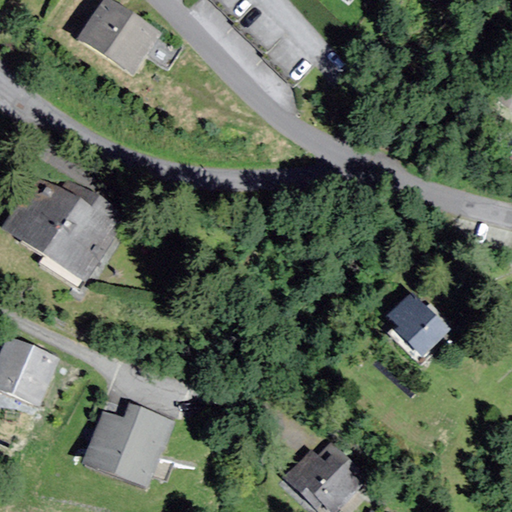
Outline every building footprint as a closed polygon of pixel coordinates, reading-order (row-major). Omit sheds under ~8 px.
[(157,36),(105,5),(80,47),(131,78),(157,36)] [(83,281),(122,217),(69,185),(62,198),(39,184),(7,235),(83,281)] [(449,334),(413,299),(392,320),(403,332),(398,337),(422,361),(449,334)] [(55,365),(9,347),(0,368),(0,394),(36,410),(55,365)] [(145,490),(170,424),(131,409),(125,425),(106,418),(87,468),(145,490)] [(325,511),(335,511),(365,481),(332,449),(319,463),(312,456),(286,483),(305,501),(316,511),(320,506),(325,511)]
